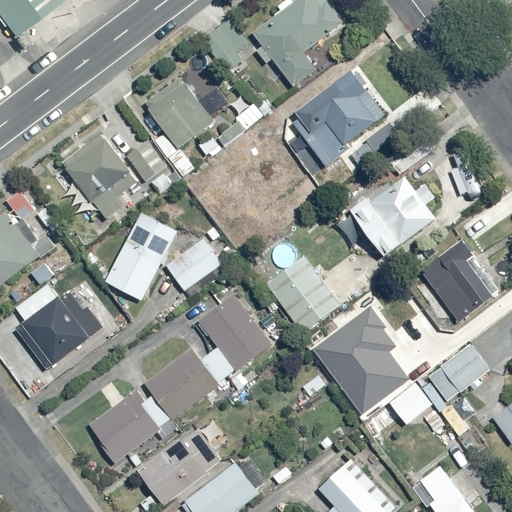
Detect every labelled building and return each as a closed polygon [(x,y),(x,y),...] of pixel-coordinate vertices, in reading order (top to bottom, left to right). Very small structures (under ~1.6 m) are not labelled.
[(0,0),(0,30),(42,0),(0,0)] [(296,87),(309,77),(311,80),(335,62),(319,41),(344,22),(327,0),(296,0),(254,32),(262,43),(255,49),(267,64),(274,59),(296,87)] [(201,63),(184,75),(146,102),(172,137),(160,145),(183,178),(197,167),(182,146),(214,123),(217,121),(216,119),(212,114),(229,102),(201,63)] [(305,118),(297,124),(329,166),(352,148),(349,143),(389,112),(355,68),(299,111),(305,118)] [(207,156),(222,146),(223,148),(250,130),(242,118),(215,136),(212,132),(198,142),(207,156)] [(140,182),(103,129),(61,158),(106,222),(130,205),(122,194),(140,182)] [(261,148),(249,132),(238,141),(249,156),(261,148)] [(164,167),(167,166),(148,139),(126,155),(145,181),(149,178),(161,196),(177,185),(164,167)] [(428,181),(417,189),(404,171),(353,210),(387,255),(438,217),(428,204),(439,196),(428,181)] [(0,204),(4,210),(0,213),(0,286),(57,244),(50,234),(41,240),(27,221),(39,212),(21,188),(0,203),(0,204)] [(180,230),(143,211),(107,282),(143,301),(180,230)] [(224,262),(205,238),(168,266),(187,290),(224,262)] [(502,291),(465,239),(422,270),(460,322),(502,291)] [(321,277),(306,256),(269,282),(304,332),(365,288),(345,260),(321,277)] [(51,282),(14,308),(56,366),(104,332),(73,289),(94,274),(83,259),(52,282),(51,282)] [(193,345),(146,381),(156,394),(144,403),(134,391),(91,424),(118,461),(162,428),(161,426),(173,417),(175,419),(273,345),(235,294),(200,320),(219,347),(203,359),(193,345)] [(458,348),(441,325),(409,349),(425,372),(438,362),(458,348)] [(492,370),(472,343),(429,375),(448,401),(492,370)] [(434,403),(417,382),(403,393),(392,402),(409,423),(434,403)] [(511,403),(494,417),(511,440),(511,403)] [(398,420),(387,405),(365,421),(376,436),(398,420)] [(186,440),(183,437),(140,470),(166,504),(224,459),(212,443),(226,432),(214,418),(186,440)] [(391,511),(397,507),(352,457),(320,486),(336,505),(328,511),(391,511)] [(235,511),(261,493),(237,462),(186,500),(194,511),(235,511)] [(477,511),(441,464),(411,486),(426,506),(430,503),(436,511),(477,511)]
